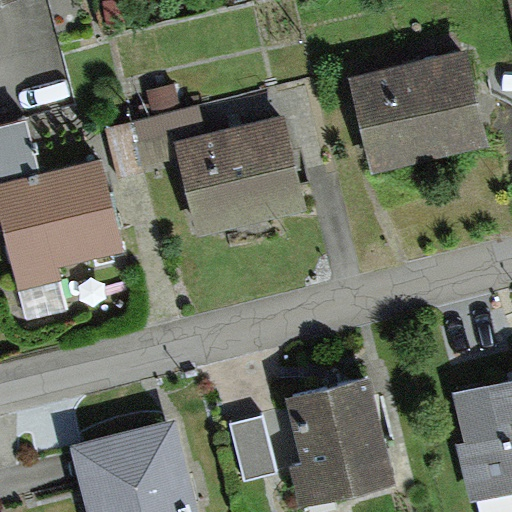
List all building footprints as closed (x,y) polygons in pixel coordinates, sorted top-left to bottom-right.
[(511,0),(503,0),(511,32),(511,0)] [(475,143),(455,55),(348,79),(367,166),(475,143)] [(174,152),(193,229),(296,204),(274,115),(191,135),(184,107),(127,120),(136,161),(174,152)] [(15,121),(0,125),(0,244),(18,317),(59,306),(51,274),(117,258),(93,161),(29,177),(15,121)] [(496,438),(453,448),(464,494),(511,483),(511,379),(484,386),(496,438)] [(353,393),(281,413),(304,496),(376,477),(353,393)] [(187,511),(168,430),(70,453),(84,511),(187,511)]
